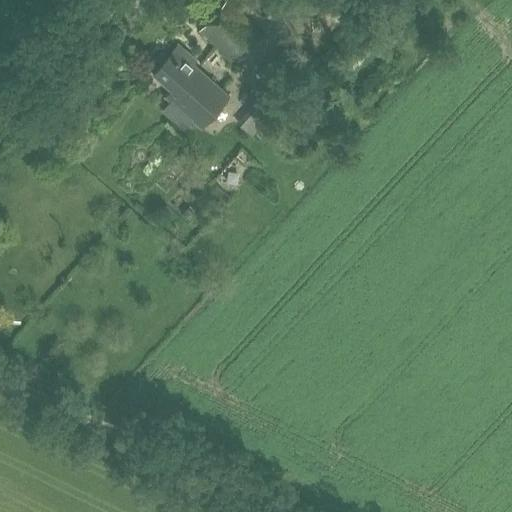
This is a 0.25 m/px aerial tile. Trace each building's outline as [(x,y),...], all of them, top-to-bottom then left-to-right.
[(104,0),(101,4),(114,17),(130,0),(104,0)] [(226,0),(199,30),(236,62),(263,31),(227,0),(226,0)] [(166,57),(161,53),(147,69),(170,89),(164,96),(201,128),(229,96),(193,64),(197,60),(178,44),(166,57)] [(256,89),(272,103),(288,84),(272,71),(256,89)] [(252,107),(244,122),(266,135),(275,121),(252,107)] [(181,212),(188,219),(194,212),(188,206),(181,212)]
